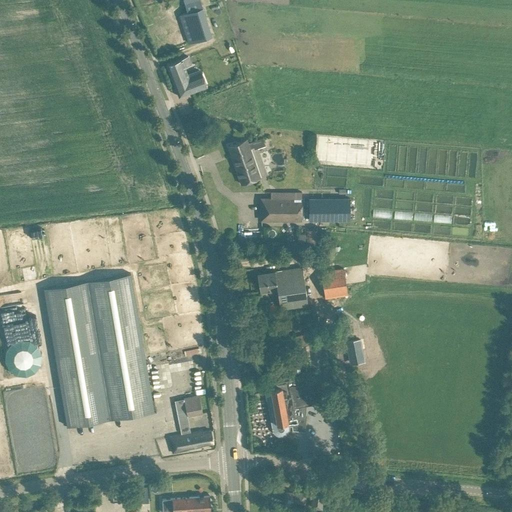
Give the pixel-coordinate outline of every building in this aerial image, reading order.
[(200,0),(196,0),(194,1),(185,3),(187,12),(180,14),(189,43),(212,35),(200,0)] [(166,63),(179,96),(207,85),(201,70),(189,74),(186,65),(195,61),(192,53),(166,63)] [(318,135),(316,161),(373,166),(375,140),(318,135)] [(248,142),(247,138),(228,145),(241,183),(251,180),(260,177),(250,148),(254,146),(254,149),(265,145),(263,137),(248,142)] [(261,219),(271,219),(302,219),(302,191),(271,191),(271,198),(261,198),(261,219)] [(309,197),(309,219),(350,219),(350,197),(309,197)] [(317,229),(305,230),(306,246),(318,245),(317,229)] [(302,267),(268,272),(258,273),(260,291),(277,289),(280,309),(290,307),(308,304),(302,267)] [(343,267),(328,270),(320,271),(325,297),(348,294),(343,267)] [(131,273),(44,287),(67,425),(154,411),(131,273)] [(327,338),(325,334),(324,328),(295,336),(298,346),(327,338)] [(9,367),(14,371),(20,373),(25,374),(31,372),(36,368),(39,364),(41,357),(40,351),(37,345),(32,341),(26,338),(19,339),(14,341),(9,345),(6,350),(5,356),(6,362),(9,367)] [(346,341),(350,361),(364,359),(360,338),(346,341)] [(306,404),(316,403),(313,381),(308,382),(305,382),(305,383),(299,384),(299,381),(297,381),(296,378),(288,379),(270,382),(271,389),(265,390),(272,428),(273,428),(274,430),(275,432),(276,433),(278,434),(280,435),(282,435),(284,434),(286,433),(287,431),(288,429),(289,427),(288,425),(292,425),(292,429),(304,431),(305,419),(306,404)] [(199,395),(184,398),(187,415),(203,412),(199,395)] [(203,432),(202,430),(169,437),(173,452),(187,449),(187,448),(202,445),(202,444),(214,442),(211,430),(203,432)] [(292,491),(293,490),(285,489),(284,502),(291,503),(291,502),(305,503),(306,492),(292,491)] [(311,506),(321,507),(323,490),(313,489),(311,506)] [(210,495),(162,498),(162,511),(164,511),(173,511),(190,511),(189,511),(202,511),(202,510),(210,509),(210,495)]
